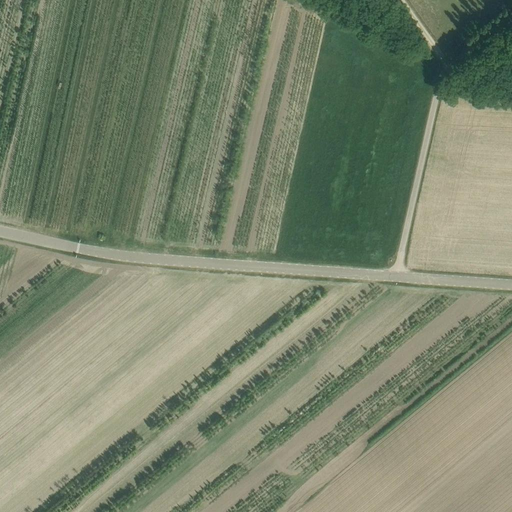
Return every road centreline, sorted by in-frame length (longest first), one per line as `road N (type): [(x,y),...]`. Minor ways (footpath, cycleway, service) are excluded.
road 1 (tertiary): [(397,277),(124,256),(0,230)]
road 2 (unclassified): [(397,277),(444,79),(511,15)]
